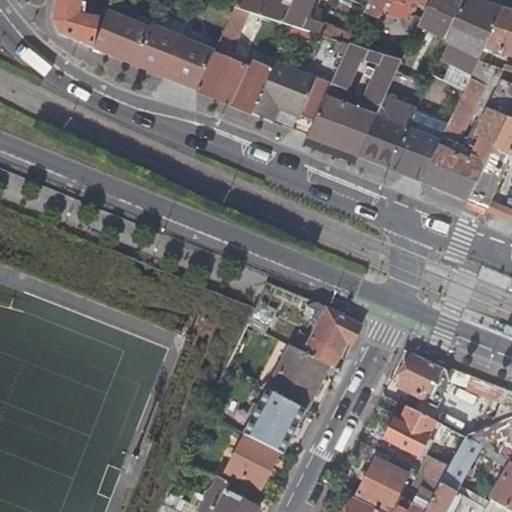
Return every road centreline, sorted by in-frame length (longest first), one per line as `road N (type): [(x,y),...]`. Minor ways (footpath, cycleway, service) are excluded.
road 1 (primary): [(418,232),(98,102),(54,78),(0,25)]
road 2 (primary): [(0,140),(398,304)]
road 3 (residential): [(290,511),(398,304)]
road 4 (primary): [(398,304),(511,348)]
